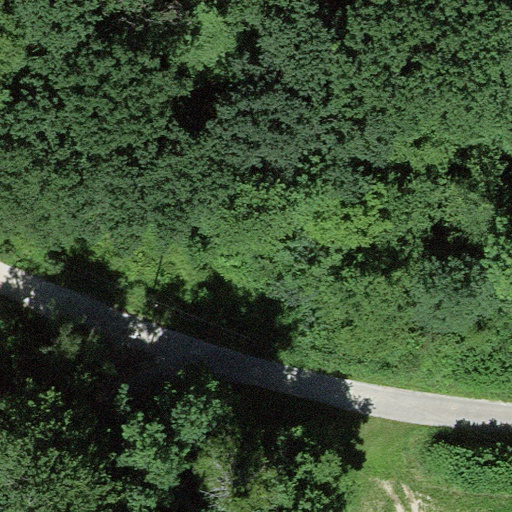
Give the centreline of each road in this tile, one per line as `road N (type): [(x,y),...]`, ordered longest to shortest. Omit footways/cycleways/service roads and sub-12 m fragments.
road 1 (track): [(0,459),(171,347)]
road 2 (track): [(0,276),(171,347)]
road 3 (track): [(171,347),(346,404)]
road 4 (track): [(346,404),(511,415)]
